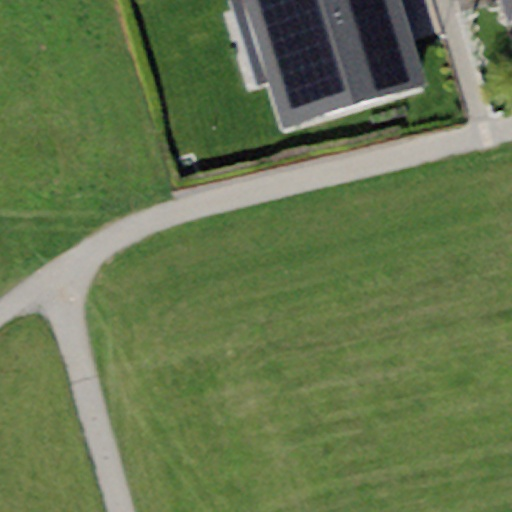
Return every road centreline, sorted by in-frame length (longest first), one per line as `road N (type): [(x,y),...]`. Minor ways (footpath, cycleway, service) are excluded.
road 1 (track): [(511,131),(166,214),(0,319)]
road 2 (track): [(120,511),(58,281)]
